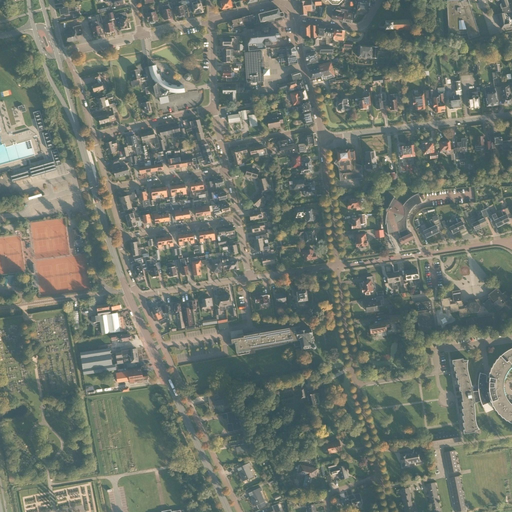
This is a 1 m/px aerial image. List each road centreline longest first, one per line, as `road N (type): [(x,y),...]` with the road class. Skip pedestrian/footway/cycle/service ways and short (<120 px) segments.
road 1 (primary): [(228,511),(125,287)]
road 2 (residential): [(239,511),(138,294)]
road 3 (residential): [(321,138),(511,116)]
road 4 (residential): [(355,384),(436,372),(436,350),(511,338)]
road 5 (residential): [(336,265),(505,242)]
road 6 (primary): [(125,287),(75,125)]
road 7 (residential): [(336,265),(321,138)]
road 8 (residential): [(93,136),(213,108)]
road 9 (residential): [(355,384),(336,265)]
road 10 (residential): [(107,189),(226,171)]
